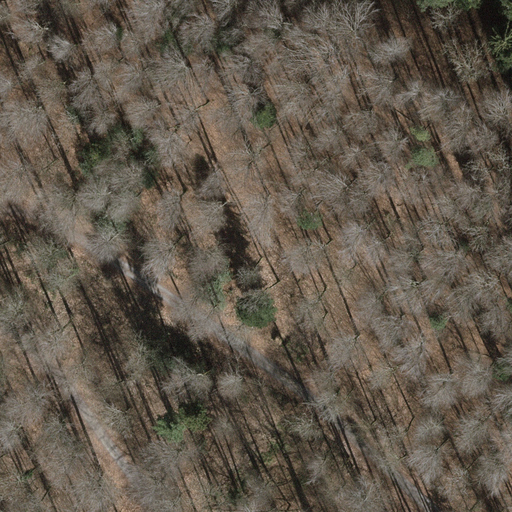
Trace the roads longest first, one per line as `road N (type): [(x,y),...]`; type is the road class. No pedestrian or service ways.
road 1 (track): [(0,213),(48,222),(165,294),(320,405),(432,511)]
road 2 (track): [(159,511),(90,419),(0,322)]
